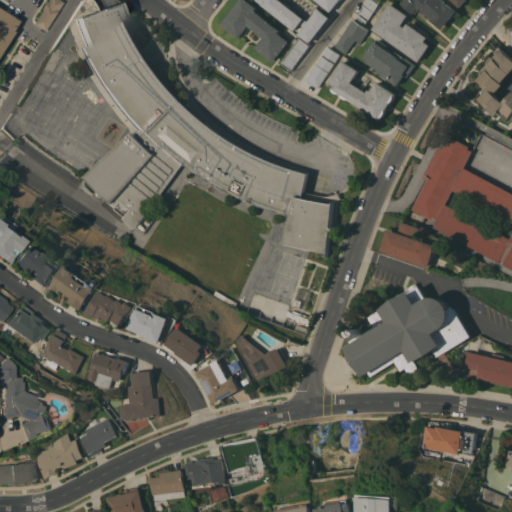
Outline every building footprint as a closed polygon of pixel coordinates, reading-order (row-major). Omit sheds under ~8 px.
[(45,31),(33,24),(47,0),(59,0),(63,2),(45,31)] [(274,61),(257,47),(264,37),(250,25),(240,37),(223,23),(241,0),(249,0),(258,7),(256,10),(281,30),(279,32),(290,41),(274,61)] [(310,42),(299,33),(304,27),(300,23),(295,30),(257,0),(281,0),(284,2),(286,0),(293,6),(292,8),(309,22),(319,8),(330,17),(310,42)] [(339,0),(330,11),(316,0),(339,0)] [(357,17),(359,14),(357,13),(366,0),(382,0),(366,23),(357,17)] [(444,0),(457,11),(442,28),(430,18),(431,17),(426,12),(425,14),(418,8),(413,13),(402,3),(404,0),(444,0)] [(136,227),(123,218),(130,209),(128,207),(125,212),(116,205),(86,175),(134,132),(136,134),(141,130),(122,109),(106,87),(88,56),(74,21),(120,1),(133,32),(149,60),(180,98),(213,127),(239,144),(264,157),(287,166),(309,173),(304,191),(310,193),(320,195),(331,195),(338,193),(339,198),(334,202),(331,226),(334,227),(333,231),(330,231),(327,251),(305,248),(284,242),(291,215),(278,211),(235,195),(195,170),(184,163),(136,227)] [(419,61),(373,29),(392,2),(409,15),(403,24),(406,26),(409,22),(417,28),(418,28),(423,31),(423,32),(429,36),(426,41),(431,44),(419,61)] [(0,9),(18,21),(12,31),(14,32),(0,54),(0,9)] [(370,30),(361,42),(356,39),(346,53),(335,45),(353,18),(370,30)] [(292,70),(282,62),(296,43),(293,41),(296,37),(299,39),(300,38),(310,45),(292,70)] [(407,77),(405,75),(398,85),(377,70),(378,69),(367,61),(368,59),(364,56),(376,40),(399,57),(403,61),(406,57),(416,64),(407,77)] [(319,87),(307,80),(329,46),(341,54),(319,87)] [(511,112),(508,117),(506,118),(501,113),(503,112),(499,108),(493,114),(477,98),(482,92),(481,92),(485,88),(475,79),(481,73),(480,72),(483,69),(482,68),(488,62),(487,61),(491,57),(492,57),(494,55),(495,56),(497,53),(496,52),(500,47),(511,58),(511,70),(500,82),(502,84),(493,94),(502,102),(511,91),(511,112)] [(360,70),(357,74),(358,75),(356,78),(355,77),(352,82),(368,92),(370,89),(372,90),(377,81),(396,93),(395,96),(395,97),(393,101),(392,101),(385,111),(386,112),(383,116),(382,116),(380,119),(348,98),(347,98),(343,96),(342,95),(339,93),(337,92),(334,90),(334,89),(332,88),(335,84),(331,82),(344,60),(360,70)] [(511,268),(503,263),(504,262),(499,260),(499,261),(432,226),(436,219),(432,217),(431,219),(411,208),(427,178),(422,176),(438,146),(443,148),(450,135),(470,146),(469,148),(473,150),(465,167),(511,192),(511,268)] [(0,220),(7,226),(9,224),(8,223),(9,221),(15,225),(12,229),(26,240),(17,252),(16,251),(11,258),(12,259),(9,263),(0,256),(0,220)] [(428,267),(379,250),(387,228),(398,231),(402,220),(421,227),(417,238),(436,244),(428,267)] [(43,288),(12,264),(27,245),(37,253),(38,251),(49,260),(48,261),(58,268),(43,288)] [(70,301),(73,297),(63,289),(60,292),(58,290),(55,287),(54,287),(51,285),(67,264),(78,273),(76,276),(88,285),(90,282),(94,284),(96,281),(99,283),(87,300),(88,301),(87,302),(81,309),(70,301)] [(438,356),(434,349),(416,360),(420,365),(419,369),(417,371),(414,372),(411,371),(409,370),(408,367),(402,370),(397,361),(372,375),(370,372),(365,375),(347,346),(359,339),(358,336),(375,325),(370,315),(421,285),(428,297),(433,296),(438,296),(443,297),(445,300),(448,304),(450,307),(455,304),(473,336),(447,351),(440,355),(438,356)] [(115,289),(124,296),(141,302),(136,308),(135,307),(129,316),(119,309),(110,321),(104,316),(102,318),(98,315),(98,316),(96,315),(95,315),(92,313),(91,314),(87,311),(103,289),(110,295),(115,289)] [(2,322),(0,320),(0,295),(5,299),(5,300),(7,302),(6,303),(12,307),(2,322)] [(299,306),(293,304),(295,298),(301,300),(299,306)] [(43,340),(37,336),(32,343),(6,324),(21,304),(33,312),(32,314),(51,328),(43,340)] [(162,342),(142,334),(143,333),(130,327),(137,311),(138,312),(139,308),(141,308),(158,315),(159,312),(172,317),(162,341),(162,342)] [(307,327),(305,333),(294,329),(296,324),(307,327)] [(206,343),(202,349),(205,351),(195,364),(177,351),(178,350),(167,343),(180,325),(206,343)] [(86,355),(77,372),(72,370),(72,371),(69,369),(69,368),(66,366),(65,367),(61,365),(62,364),(60,363),(56,369),(46,363),(49,357),(43,354),(44,351),(43,350),(44,349),(45,349),(47,345),(48,343),(51,338),(52,339),(58,328),(68,334),(62,345),(71,349),(72,347),(86,355)] [(278,347),(279,349),(280,348),(286,359),(285,359),(288,364),(258,380),(237,341),(243,334),(266,353),(278,347)] [(467,350),(493,355),(494,352),(506,355),(505,358),(511,359),(511,385),(493,381),(494,380),(481,377),(481,380),(461,375),(463,368),(467,350)] [(115,378),(111,388),(97,383),(98,380),(89,376),(92,368),(98,351),(110,355),(111,354),(119,357),(120,355),(131,359),(130,361),(126,373),(124,373),(122,380),(115,378)] [(455,366),(463,368),(461,375),(450,373),(440,355),(447,351),(455,366)] [(0,361),(3,358),(6,358),(9,361),(12,364),(12,366),(13,366),(13,377),(20,377),(19,381),(21,381),(21,383),(21,391),(40,398),(48,401),(47,403),(52,405),(50,411),(56,428),(49,431),(46,431),(46,430),(39,433),(40,434),(25,440),(19,424),(29,420),(19,416),(11,416),(11,417),(3,417),(3,383),(0,382),(0,361)] [(224,382),(233,377),(234,377),(240,388),(239,388),(239,389),(215,402),(198,370),(213,362),(224,382)] [(122,419),(121,404),(131,403),(130,385),(135,385),(134,371),(154,370),(156,397),(161,397),(163,415),(122,419)] [(119,435),(106,441),(108,444),(102,447),(103,450),(92,456),(90,453),(89,453),(81,435),(88,432),(87,429),(93,426),(91,422),(98,419),(100,422),(111,417),(119,435)] [(473,453),(460,451),(459,453),(458,452),(457,454),(455,453),(456,452),(425,446),(425,445),(423,444),(426,425),(438,427),(438,426),(462,430),(462,429),(476,432),(473,453)] [(73,440),(78,438),(85,456),(77,459),(79,462),(63,468),(63,466),(57,468),(59,474),(57,475),(56,473),(46,476),(47,477),(44,478),(37,452),(57,446),(55,441),(70,432),(73,440)] [(248,480),(246,468),(228,472),(223,445),(259,436),(261,445),(259,445),(263,464),(264,464),(265,468),(265,472),(261,476),(258,478),(248,480)] [(438,451),(438,453),(442,454),(442,458),(425,455),(426,449),(438,451)] [(213,483),(213,481),(204,482),(204,483),(192,484),(191,478),(187,478),(185,463),(187,463),(187,462),(193,461),(194,462),(196,462),(196,459),(208,457),(222,455),(225,482),(213,483)] [(13,485),(7,486),(7,484),(0,484),(0,464),(17,464),(17,463),(21,462),(21,463),(23,463),(23,461),(34,460),(33,459),(34,458),(40,478),(19,484),(19,482),(13,484),(13,485)] [(185,490),(184,490),(184,495),(154,500),(153,494),(152,494),(151,483),(149,483),(149,482),(148,482),(148,479),(148,478),(150,477),(160,475),(160,472),(182,469),(185,490)] [(499,509),(476,499),(482,485),(505,495),(499,509)] [(109,511),(107,496),(117,494),(117,493),(120,493),(121,493),(130,492),(129,488),(138,486),(139,490),(140,490),(143,511),(109,511)] [(360,511),(362,493),(398,496),(396,511),(360,511)] [(319,511),(319,508),(327,506),(327,504),(327,502),(353,498),(353,503),(354,502),(356,511),(319,511)] [(278,511),(279,511),(279,508),(313,503),(314,511),(278,511)]
